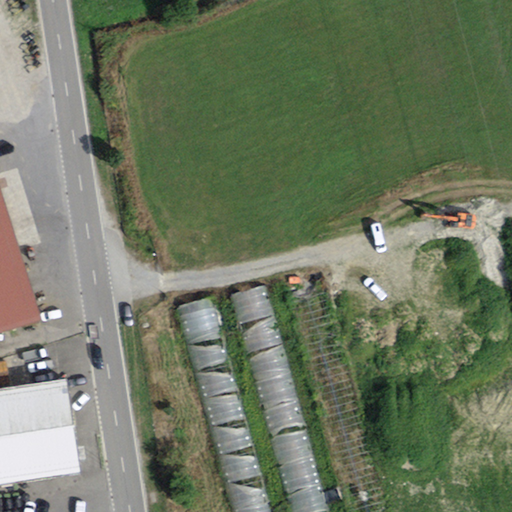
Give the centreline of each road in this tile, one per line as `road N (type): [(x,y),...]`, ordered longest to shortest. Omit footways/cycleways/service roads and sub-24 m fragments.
road 1 (secondary): [(132,511),(54,0)]
road 2 (track): [(97,288),(259,270),(511,204)]
road 3 (track): [(383,238),(459,511)]
